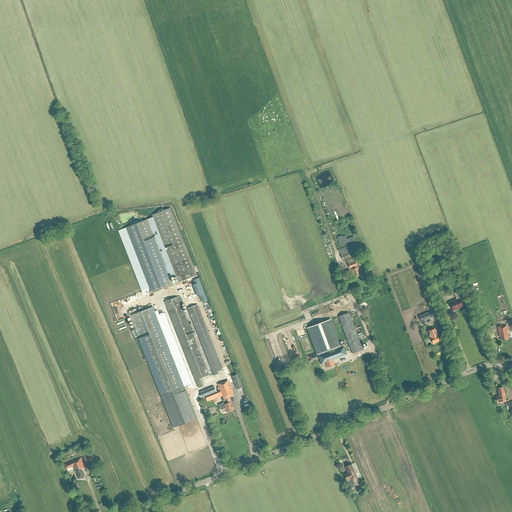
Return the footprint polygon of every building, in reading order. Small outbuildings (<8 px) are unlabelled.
[(179,282),(196,275),(170,208),(153,215),(179,282)] [(151,294),(160,290),(173,285),(147,220),(126,228),(151,294)] [(337,238),(339,246),(356,240),(355,237),(346,240),(345,237),(343,238),(342,236),(337,238)] [(365,252),(363,246),(361,242),(339,250),(340,254),(343,261),(365,252)] [(357,266),(355,262),(359,260),(358,257),(354,259),(354,258),(346,261),(348,264),(350,269),(357,266)] [(358,267),(351,270),(353,274),(354,273),(355,277),(360,275),(359,272),(359,271),(358,267)] [(449,302),(453,311),(463,307),(461,303),(464,302),(460,290),(453,293),(456,299),(449,302)] [(178,297),(165,302),(199,389),(204,387),(200,379),(209,375),(178,297)] [(218,372),(223,370),(197,305),(188,308),(214,376),(219,374),(218,372)] [(129,316),(160,396),(183,387),(153,307),(129,316)] [(429,312),(419,316),(422,324),(426,323),(425,320),(431,318),(429,312)] [(363,350),(349,313),(338,317),(352,354),(363,350)] [(330,320),(308,328),(318,355),(323,352),(324,354),(318,356),(321,365),(325,363),(327,368),(335,365),(333,360),(347,355),(343,346),(340,348),(330,320)] [(506,325),(497,327),(499,337),(500,337),(501,340),(508,339),(507,332),(508,332),(506,325)] [(434,329),(428,332),(433,344),(440,341),(437,335),(436,335),(434,329)] [(284,344),(279,346),(282,355),(287,353),(284,344)] [(318,360),(316,353),(306,356),(308,363),(318,360)] [(243,388),(237,374),(231,376),(237,390),(243,388)] [(222,399),(224,403),(218,405),(220,410),(225,409),(227,412),(234,409),(229,397),(233,395),(228,380),(218,384),(223,399),(222,399)] [(496,397),(497,403),(506,402),(504,391),(503,391),(503,387),(498,388),(498,392),(498,396),(496,397)] [(93,453),(84,457),(86,462),(95,458),(93,453)] [(84,467),(80,458),(65,465),(66,469),(73,466),(78,478),(84,476),(81,469),(84,467)] [(348,473),(344,475),(347,481),(346,481),(349,489),(355,487),(352,479),(357,477),(351,464),(345,467),(348,473)]
